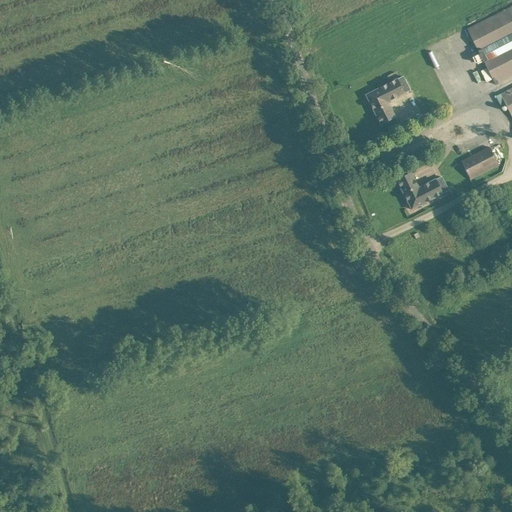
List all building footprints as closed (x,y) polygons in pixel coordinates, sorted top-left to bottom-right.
[(511,6),(477,25),(468,29),(496,84),(510,77),(511,76),(511,6)] [(400,77),(397,79),(404,93),(410,90),(403,76),(400,77)] [(397,79),(396,79),(365,95),(380,124),(395,117),(387,102),(404,93),(397,79)] [(511,88),(510,89),(501,94),(496,96),(502,107),(507,105),(511,115),(511,88)] [(490,147),(473,156),(462,161),(471,179),(499,165),(490,147)] [(435,179),(418,188),(410,173),(396,180),(411,209),(442,194),(435,179)] [(441,176),(435,179),(442,194),(449,190),(441,176)]
